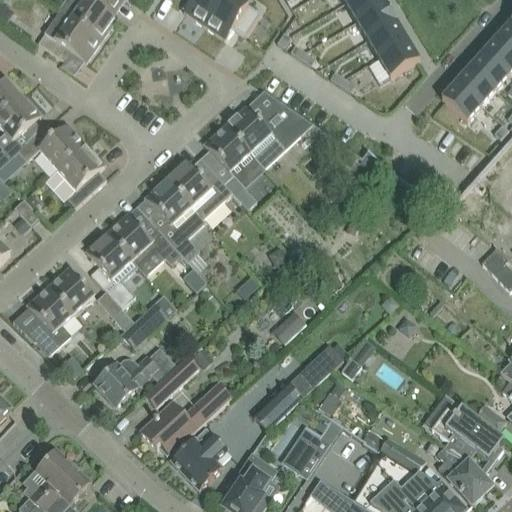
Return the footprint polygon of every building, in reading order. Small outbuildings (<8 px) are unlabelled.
[(70,0),(61,15),(62,16),(100,43),(101,42),(104,41),(111,32),(110,29),(115,22),(117,23),(118,22),(115,19),(107,13),(116,0),(70,0)] [(183,0),(191,5),(183,16),(204,30),(224,0),(183,0)] [(232,0),(224,0),(204,30),(225,44),(232,33),(245,42),(260,19),(232,0)] [(356,26),(385,9),(379,0),(357,0),(345,8),(356,26)] [(436,0),(444,11),(458,0),(436,0)] [(0,5),(0,23),(2,25),(10,13),(0,5)] [(396,27),(385,9),(356,26),(367,45),(396,27)] [(85,64),(91,56),(93,56),(100,47),(99,44),(100,43),(62,16),(47,38),(46,37),(38,48),(65,66),(73,55),(85,64)] [(378,63),(408,46),(396,27),(367,45),(378,63)] [(511,28),(510,27),(497,42),(511,56),(511,28)] [(284,37),(277,47),(284,52),(291,42),(284,37)] [(511,56),(497,42),(483,58),(509,80),(511,76),(511,56)] [(408,46),(378,63),(390,83),(419,65),(408,46)] [(300,64),(305,57),(295,50),(290,57),(300,64)] [(305,57),(300,64),(310,70),(315,64),(305,57)] [(483,58),(469,73),(495,96),(509,80),(483,58)] [(469,73),(456,88),(481,111),(495,96),(469,73)] [(344,84),(334,77),(330,84),(340,90),(344,84)] [(12,88),(9,89),(3,82),(5,80),(3,79),(0,81),(0,119),(20,101),(19,100),(20,97),(12,88)] [(345,83),(341,90),(351,96),(355,90),(345,83)] [(456,88),(442,103),(467,126),(481,111),(456,88)] [(24,102),(21,102),(20,101),(0,119),(0,131),(5,137),(0,142),(0,150),(3,153),(11,163),(34,142),(26,134),(40,121),(41,120),(39,119),(38,120),(31,113),(32,111),(24,102)] [(228,131),(227,132),(250,158),(264,173),(265,172),(264,171),(281,155),(281,150),(278,147),(289,137),(281,127),(267,112),(256,123),(246,112),(244,113),(246,115),(239,121),(236,120),(228,128),(228,131)] [(84,151),(83,150),(83,147),(76,138),(73,139),(67,132),(69,130),(67,129),(56,139),(46,148),(38,139),(34,143),(33,144),(19,157),(28,166),(40,155),(58,175),(84,151)] [(502,129),(494,138),(500,144),(508,134),(502,129)] [(204,149),(217,163),(229,177),(250,158),(227,132),(225,133),(222,133),(214,141),(214,143),(207,150),(206,148),(204,149)] [(49,183),(68,203),(67,204),(75,212),(94,196),(86,187),(99,176),(104,170),(103,169),(101,170),(95,163),(96,161),(88,152),(85,152),(84,151),(58,175),(49,183)] [(167,186),(191,212),(202,225),(223,207),(233,198),(224,189),(206,169),(197,177),(186,165),(185,167),(186,169),(180,175),(177,174),(169,182),(169,185),(167,186)] [(257,205),(233,180),(224,189),(233,198),(240,206),(247,214),(257,205)] [(476,183),(452,209),(463,219),(487,192),(476,183)] [(171,231),(191,212),(167,186),(166,187),(163,187),(155,194),(155,197),(148,203),(147,202),(145,203),(171,231)] [(24,204),(15,213),(22,221),(31,230),(40,222),(24,204)] [(110,236),(110,239),(109,240),(132,265),(133,265),(153,247),(128,219),(126,221),(128,222),(121,229),(118,228),(110,236)] [(174,233),(165,242),(181,260),(188,267),(197,259),(199,256),(188,244),(185,246),(174,233)] [(122,314),(132,305),(136,302),(121,285),(138,271),(133,265),(132,265),(109,240),(107,241),(104,240),(96,248),(96,251),(89,257),(88,255),(86,257),(100,271),(91,280),(106,296),(122,314)] [(172,268),(181,260),(165,242),(156,250),(172,268)] [(0,268),(10,257),(0,247),(0,268)] [(494,255),(481,267),(510,296),(511,293),(511,274),(505,267),(508,264),(494,255)] [(51,292),(49,293),(73,320),(94,301),(82,287),(68,273),(67,274),(68,276),(62,282),(59,282),(51,290),(51,292)] [(193,273),(183,283),(196,297),(206,288),(193,273)] [(251,281),(244,287),(252,296),(259,290),(251,281)] [(49,293),(48,295),(45,294),(37,302),(37,305),(30,311),(29,309),(27,310),(39,324),(24,338),(34,348),(36,346),(49,361),(83,330),(73,320),(49,293)] [(122,314),(106,296),(96,305),(113,322),(114,322),(126,336),(134,327),(122,314)] [(164,299),(138,324),(151,338),(177,315),(164,299)] [(384,306),(384,311),(390,318),(400,309),(390,299),(384,306)] [(407,323),(400,332),(407,336),(412,335),(416,330),(407,323)] [(307,370),(320,385),(343,364),(330,349),(307,370)] [(151,379),(158,387),(176,370),(160,352),(149,362),(148,361),(137,370),(133,366),(127,363),(122,363),(94,389),(116,412),(151,379)] [(193,361),(203,374),(213,365),(203,352),(193,361)] [(73,360),(59,373),(71,385),(84,373),(73,360)] [(188,360),(176,370),(158,387),(144,400),(155,413),(199,373),(188,360)] [(511,361),(510,363),(511,365),(500,376),(511,384),(511,361)] [(351,385),(361,372),(351,364),(341,377),(351,385)] [(267,434),(305,399),(292,384),(253,420),(267,434)] [(511,424),(511,387),(509,386),(503,396),(510,401),(511,402),(511,418),(510,421),(507,418),(506,419),(511,424)] [(170,459),(185,445),(192,439),(231,403),(217,388),(183,420),(171,407),(140,435),(157,453),(161,449),(170,459)] [(329,396),(319,412),(329,418),(339,403),(338,403),(330,397),(329,396)] [(0,401),(0,424),(12,413),(0,401)] [(468,468),(469,466),(476,456),(493,468),(504,454),(499,451),(505,444),(498,438),(475,421),(453,405),(432,434),(448,446),(444,452),(450,456),(468,468)] [(475,421),(498,438),(507,426),(485,409),(475,421)] [(331,425),(321,441),(331,448),(342,432),(331,425)] [(306,431),(282,465),(307,483),(331,448),(321,441),(306,431)] [(206,433),(171,466),(199,495),(223,473),(220,470),(231,460),(227,456),(227,455),(206,433)] [(369,433),(362,445),(377,455),(385,443),(369,433)] [(385,447),(379,456),(383,458),(415,478),(423,465),(387,443),(385,447)] [(449,485),(472,510),(492,491),(469,466),(468,468),(450,456),(444,452),(437,459),(444,467),(438,473),(449,485)] [(21,510),(23,511),(34,511),(36,510),(37,510),(73,472),(56,455),(36,476),(45,485),(21,510)] [(383,458),(353,505),(359,509),(364,511),(460,511),(451,502),(441,491),(440,492),(415,478),(383,458)] [(264,511),(269,505),(260,499),(269,485),(276,475),(252,459),(232,488),(237,491),(223,511),(222,511),(264,511)] [(67,511),(91,488),(73,472),(37,510),(36,510),(34,511),(67,511)] [(320,486),(313,497),(327,508),(336,495),(322,487),(320,486)]
